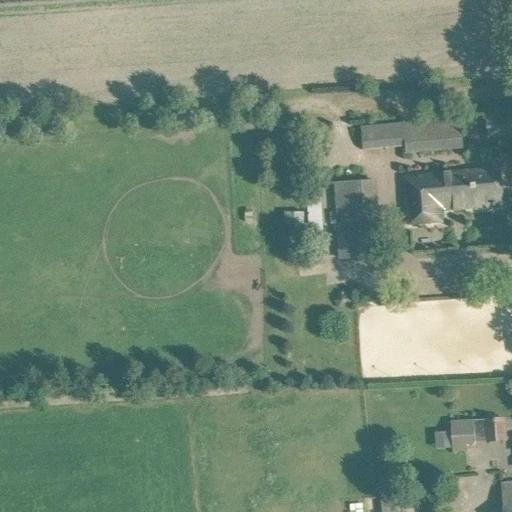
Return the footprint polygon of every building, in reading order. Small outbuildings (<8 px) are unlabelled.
[(486,116),(466,117),(402,122),(403,153),(459,148),(458,139),(511,134),(511,120),(511,117),(487,119),(486,116)] [(499,168),(479,170),(405,177),(408,225),(444,222),(443,207),(474,204),(475,208),(503,206),(499,168)] [(358,180),(337,181),(341,258),(379,256),(375,178),(357,178),(358,180)] [(288,234),(307,234),(307,211),(287,211),(288,234)] [(506,440),(505,418),(451,421),(453,451),(465,450),(465,442),(506,440)] [(511,511),(511,482),(501,483),(503,511),(511,511)] [(382,511),(422,511),(421,494),(381,498),(382,511)]
